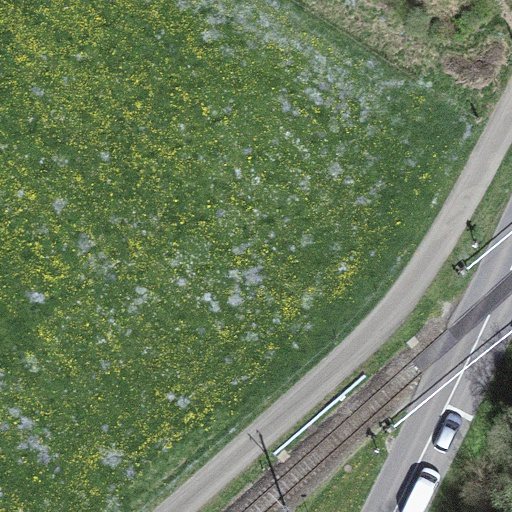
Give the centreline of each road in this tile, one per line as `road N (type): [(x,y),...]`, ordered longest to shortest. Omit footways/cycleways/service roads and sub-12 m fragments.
road 1 (track): [(195,511),(373,355),(424,293),(511,135)]
road 2 (secondary): [(402,511),(511,294)]
